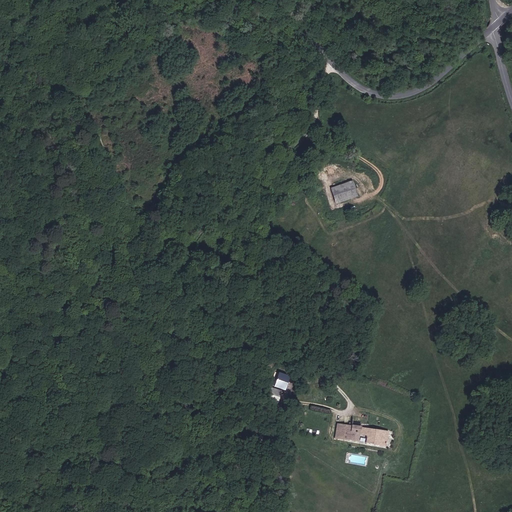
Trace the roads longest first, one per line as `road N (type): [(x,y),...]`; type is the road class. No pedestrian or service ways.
road 1 (track): [(61,511),(114,445),(102,367),(132,310),(139,258),(130,195),(103,128),(86,110),(70,114),(20,179),(0,188)]
road 2 (tertiary): [(493,28),(423,88),(378,94),(331,62),(273,0)]
